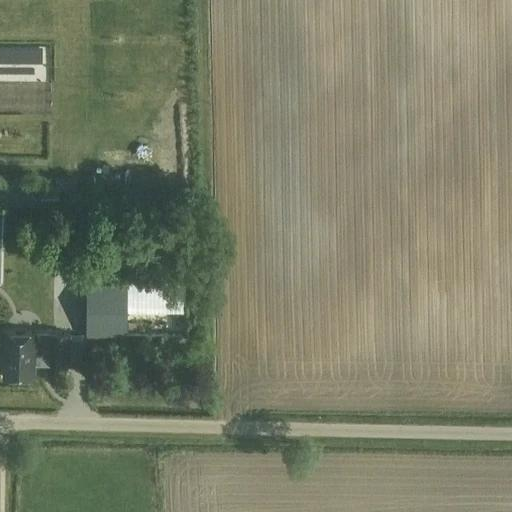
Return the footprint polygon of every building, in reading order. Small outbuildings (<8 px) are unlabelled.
[(59,184),(0,181),(0,204),(58,206),(59,184)] [(33,300),(34,243),(4,243),(2,300),(33,300)] [(86,335),(113,335),(188,337),(189,280),(113,279),(86,279),(86,335)] [(1,364),(4,365),(4,377),(36,378),(37,352),(51,353),(51,360),(70,361),(71,334),(2,331),(1,364)] [(106,345),(105,359),(116,359),(117,345),(106,345)]
